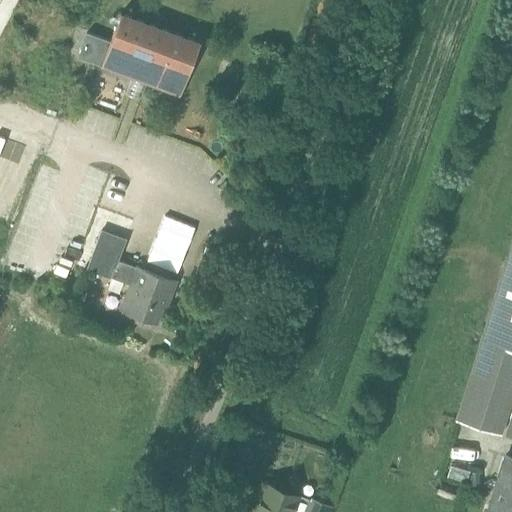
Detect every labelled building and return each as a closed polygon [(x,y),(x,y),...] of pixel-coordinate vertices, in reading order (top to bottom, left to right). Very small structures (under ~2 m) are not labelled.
[(0,105),(42,121),(67,53),(101,65),(101,67),(180,96),(201,40),(121,11),(110,42),(77,30),(87,0),(12,0),(0,35),(0,105)] [(120,308),(137,314),(135,322),(151,328),(154,320),(156,321),(164,303),(167,304),(170,296),(176,280),(136,265),(136,266),(119,259),(126,240),(101,231),(88,268),(111,277),(111,276),(129,283),(120,308)] [(511,237),(455,418),(502,433),(511,402),(511,237)] [(511,511),(511,454),(507,453),(488,511),(511,511)] [(327,511),(330,506),(293,491),(292,493),(264,482),(252,511),(327,511)]
